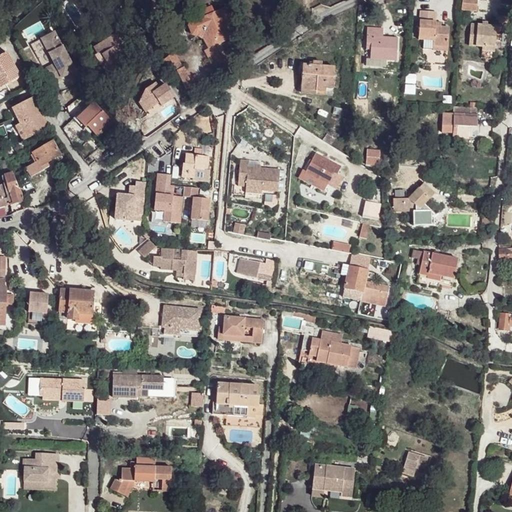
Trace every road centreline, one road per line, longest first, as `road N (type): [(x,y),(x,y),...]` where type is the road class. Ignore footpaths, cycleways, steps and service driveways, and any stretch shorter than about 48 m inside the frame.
road 1 (unclassified): [(362,0),(255,60),(85,184)]
road 2 (unclassified): [(505,347),(493,336),(493,292),(511,55)]
road 3 (residential): [(0,24),(85,184)]
